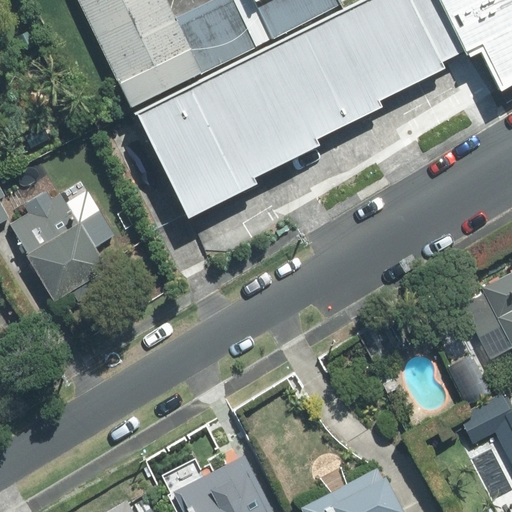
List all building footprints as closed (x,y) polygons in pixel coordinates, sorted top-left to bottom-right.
[(160,0),(70,0),(110,84),(183,50),(160,0)] [(487,0),(360,0),(130,119),(182,217),(367,121),(361,109),(506,34),(487,0)] [(0,184),(0,224),(11,219),(1,200),(7,197),(0,184)] [(30,213),(10,224),(53,302),(73,292),(79,303),(103,290),(97,278),(110,271),(96,247),(116,236),(91,190),(67,203),(62,194),(53,199),(49,193),(26,205),(30,213)] [(511,272),(460,300),(492,360),(511,349),(511,272)] [(375,364),(410,345),(394,315),(359,334),(375,364)] [(511,409),(511,410),(502,393),(458,415),(473,444),(495,432),(511,465),(511,409)] [(275,511),(244,453),(173,490),(184,511),(275,511)] [(303,511),(402,511),(405,511),(381,465),(300,506),(303,511)] [(134,511),(127,500),(105,511),(134,511)]
